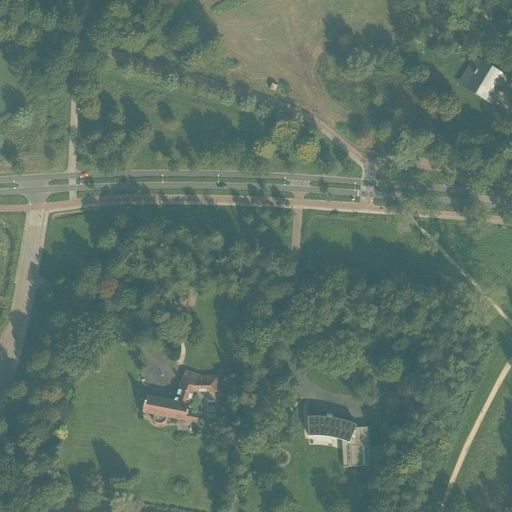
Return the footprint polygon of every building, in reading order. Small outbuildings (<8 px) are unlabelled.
[(464,88),(491,104),(507,77),(480,61),(464,88)] [(170,295),(188,299),(191,287),(172,284),(170,295)] [(145,402),(143,413),(152,414),(154,415),(153,419),(156,423),(161,424),(165,421),(165,417),(168,417),(187,421),(188,411),(190,403),(194,392),(219,391),(219,376),(201,376),(186,371),(174,401),(164,400),(164,395),(159,394),(159,399),(146,396),(145,402)] [(388,393),(387,393),(388,406),(389,406),(392,406),(399,405),(398,392),(388,393)] [(346,442),(349,446),(350,462),(350,467),(370,466),(370,464),(368,431),(353,432),(356,425),(353,424),(324,418),(310,417),(307,417),(307,425),(308,437),(314,437),(343,441),(344,441),(346,442)]
